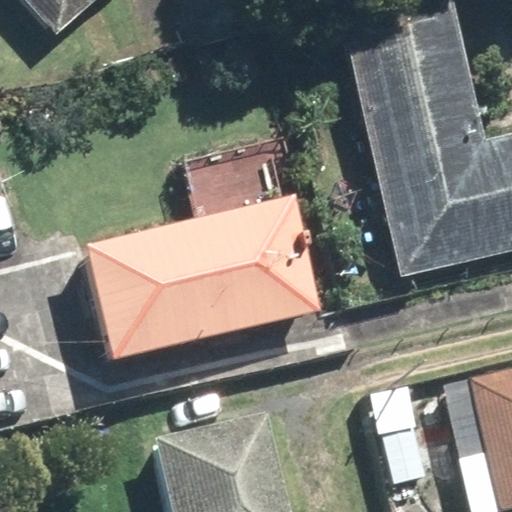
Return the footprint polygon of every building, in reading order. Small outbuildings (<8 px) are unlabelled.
[(7,0),(48,44),(95,0),(7,0)] [(443,0),(438,0),(330,25),(389,285),(511,257),(511,136),(476,145),(443,0)] [(180,187),(191,229),(75,258),(102,369),(307,319),(280,208),(266,211),(256,169),(180,187)] [(511,511),(511,367),(458,381),(460,391),(435,398),(453,470),(478,463),(490,511),(511,511)] [(280,511),(260,427),(148,453),(161,511),(280,511)] [(412,429),(371,440),(386,494),(427,483),(412,429)]
